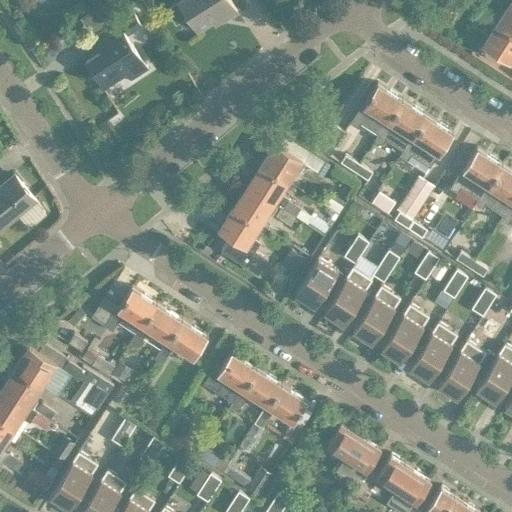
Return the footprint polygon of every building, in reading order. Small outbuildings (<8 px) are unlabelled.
[(173,0),(164,6),(172,19),(185,12),(194,26),(210,16),(210,15),(217,10),(221,16),(234,8),(229,0),(173,0)] [(511,0),(504,0),(493,18),(511,29),(511,0)] [(103,44),(83,57),(100,85),(124,70),(128,77),(135,73),(136,74),(140,72),(139,70),(145,66),(124,32),(139,22),(131,9),(95,31),(103,44)] [(511,50),(511,29),(493,18),(479,39),(507,57),(511,50)] [(461,64),(504,85),(511,72),(467,51),(461,64)] [(400,95),(374,79),(360,101),(359,100),(347,119),(355,124),(358,119),(375,130),(377,131),(400,95)] [(377,131),(375,130),(372,135),(379,140),(383,135),(400,146),(402,147),(425,111),(400,95),(377,131)] [(425,111),(402,147),(400,146),(397,151),(404,156),(408,151),(415,156),(412,161),(423,168),(426,163),(435,150),(436,151),(451,128),(425,111)] [(303,136),(314,143),(329,119),(319,112),(303,136)] [(330,120),(314,144),(326,151),(341,128),(330,120)] [(257,160),(285,178),(298,157),(299,156),(295,153),(271,138),(257,160)] [(477,196),(500,160),(474,143),(460,165),(459,164),(447,183),(455,188),(458,183),(475,195),(477,196)] [(351,167),(356,160),(342,151),(337,159),(351,167)] [(271,199),(278,204),(292,213),(298,205),(285,196),(286,195),(277,189),(285,178),(257,160),(243,181),(271,199)] [(351,167),(365,176),(369,169),(356,160),(351,167)] [(477,196),(475,195),(472,199),(479,204),(483,200),(500,211),(501,212),(511,195),(511,167),(500,160),(477,196)] [(0,223),(32,197),(11,171),(0,180),(0,223)] [(416,172),(395,205),(409,214),(430,181),(416,172)] [(373,202),(381,189),(364,179),(356,191),(373,202)] [(230,202),(257,220),(271,199),(243,181),(230,202)] [(511,195),(501,212),(500,211),(497,216),(504,221),(508,216),(511,218),(511,195)] [(247,236),(257,220),(230,202),(216,224),(227,232),(218,247),(255,271),(265,255),(252,247),(255,241),(247,236)] [(292,213),(278,204),(273,212),(287,221),(292,213)] [(396,208),(391,215),(405,224),(410,217),(396,208)] [(410,217),(405,225),(419,234),(424,226),(410,217)] [(398,228),(387,245),(396,251),(407,234),(398,228)] [(355,231),(341,252),(352,259),(366,238),(355,231)] [(288,245),(277,264),(293,274),(294,274),(305,256),(289,246),(288,245)] [(386,246),(370,270),(380,277),(397,253),(386,246)] [(411,268),(422,275),(436,254),(425,247),(411,268)] [(466,264),(471,256),(457,247),(453,255),(466,264)] [(293,288),(312,301),(335,266),(315,253),(293,288)] [(471,256),(466,264),(480,272),(485,265),(471,256)] [(321,306),(341,319),(369,275),(350,263),(321,306)] [(451,293),(465,272),(453,265),(440,286),(451,293)] [(468,303),(479,282),(468,275),(456,296),(468,303)] [(505,305),(511,293),(511,283),(505,280),(495,298),(505,305)] [(350,325),(369,337),(398,294),(378,281),(350,325)] [(140,321),(154,299),(129,282),(114,305),(113,304),(102,321),(101,322),(109,327),(121,309),(138,320),(140,321)] [(479,312),(493,290),(482,283),(468,304),(479,312)] [(438,286),(431,297),(442,304),(449,293),(438,286)] [(101,293),(89,313),(102,321),(113,304),(114,302),(101,293)] [(165,337),(179,315),(154,299),(140,321),(138,320),(126,338),(134,343),(146,325),(163,336),(165,337)] [(378,343),(398,356),(426,312),(407,299),(378,343)] [(76,303),(65,315),(72,321),(83,310),(76,303)] [(165,337),(163,336),(151,355),(159,360),(171,341),(190,354),(205,331),(179,315),(165,337)] [(407,362),(426,374),(455,330),(435,318),(407,362)] [(84,337),(71,329),(65,338),(79,346),(84,337)] [(435,380),(454,393),(483,349),(463,336),(435,380)] [(473,383),(493,396),(511,365),(511,346),(501,339),(473,383)] [(39,381),(53,359),(26,341),(12,363),(39,381)] [(85,344),(78,354),(88,361),(95,351),(85,344)] [(200,380),(230,398),(238,385),(239,386),(254,363),(228,346),(214,368),(210,365),(200,380)] [(95,351),(88,361),(105,372),(111,362),(95,351)] [(80,365),(65,356),(60,364),(74,373),(80,365)] [(116,357),(109,368),(120,376),(128,365),(116,357)] [(0,385),(26,402),(39,381),(12,363),(0,380),(0,385)] [(238,385),(230,398),(227,403),(234,408),(246,390),(263,401),(264,402),(279,379),(254,363),(239,386),(238,385)] [(96,405),(106,388),(109,384),(80,365),(74,373),(81,378),(83,374),(86,377),(87,377),(72,400),(90,412),(95,405),(96,405)] [(264,402),(263,401),(251,419),(259,424),(270,406),(290,418),(304,396),(279,379),(264,402)] [(117,384),(110,394),(121,401),(127,391),(117,384)] [(0,415),(12,423),(18,413),(27,418),(28,416),(41,424),(47,416),(26,402),(0,385),(0,415)] [(511,385),(502,402),(511,408),(511,385)] [(47,416),(52,407),(38,398),(33,407),(47,416)] [(108,433),(117,413),(107,408),(98,428),(108,433)] [(152,408),(143,422),(155,429),(163,415),(152,408)] [(108,435),(119,442),(133,421),(122,414),(108,435)] [(0,441),(12,423),(0,415),(0,441)] [(172,417),(162,431),(177,441),(186,446),(195,431),(186,426),(172,417)] [(377,443),(338,417),(323,440),(343,452),(333,467),(354,480),(377,443)] [(62,455),(72,440),(60,432),(50,448),(62,455)] [(136,453),(148,460),(161,439),(150,432),(136,453)] [(47,491),(67,503),(95,459),(75,447),(47,491)] [(14,466),(20,458),(5,449),(0,457),(14,466)] [(427,475),(388,449),(373,472),(392,484),(383,499),(403,511),(427,475)] [(165,471),(176,479),(190,458),(178,450),(165,471)] [(218,451),(211,461),(220,467),(226,457),(218,451)] [(226,457),(220,467),(244,483),(244,482),(249,474),(246,472),(233,464),(235,460),(227,455),(227,456),(226,457)] [(249,474),(244,482),(255,490),(268,470),(258,462),(249,474)] [(33,464),(26,475),(44,487),(51,475),(33,464)] [(75,509),(79,511),(101,511),(123,478),(104,465),(75,509)] [(193,490),(205,497),(218,476),(207,469),(193,490)] [(275,488),(284,474),(276,469),(267,483),(275,488)] [(376,478),(371,489),(384,494),(389,483),(376,478)] [(473,511),(477,507),(438,482),(423,504),(435,511),(473,511)] [(221,505),(232,488),(223,483),(212,499),(221,505)] [(113,511),(141,511),(152,496),(132,484),(113,511)] [(227,511),(235,511),(246,494),(235,487),(222,508),(227,511)] [(275,511),(285,496),(274,489),(261,510),(263,511),(275,511)] [(348,511),(352,507),(340,500),(332,511),(348,511)] [(154,511),(176,511),(161,502),(154,511)]
